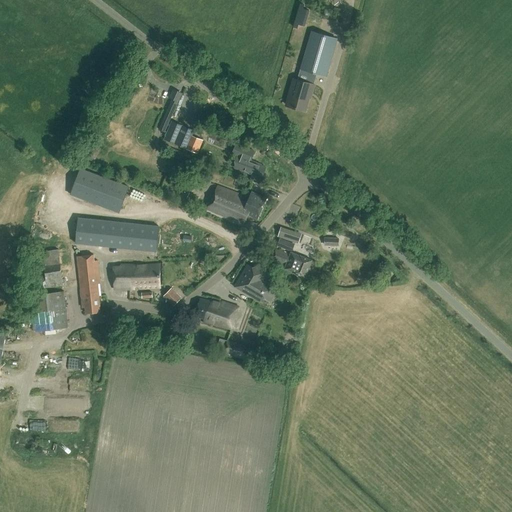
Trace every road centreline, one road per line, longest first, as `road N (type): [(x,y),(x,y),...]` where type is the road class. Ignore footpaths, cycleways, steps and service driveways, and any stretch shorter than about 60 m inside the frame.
road 1 (unclassified): [(312,175),(94,0)]
road 2 (unclassified): [(511,355),(312,175)]
road 3 (unclassified): [(114,304),(185,304),(312,175)]
